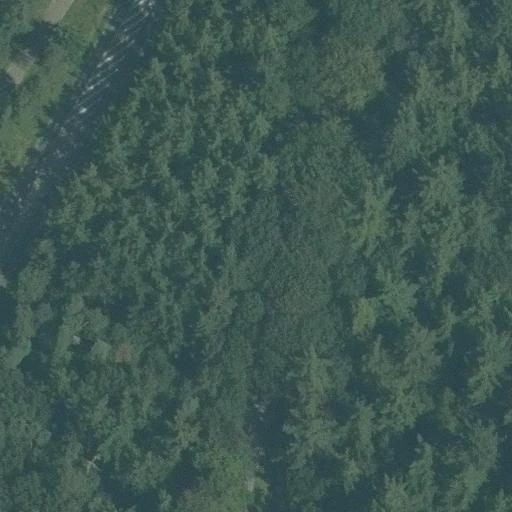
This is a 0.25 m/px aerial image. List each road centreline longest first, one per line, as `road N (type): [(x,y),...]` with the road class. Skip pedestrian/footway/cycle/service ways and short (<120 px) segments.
road 1 (unclassified): [(235,511),(350,0)]
road 2 (primary): [(0,298),(161,0)]
road 3 (primary): [(125,0),(0,232)]
